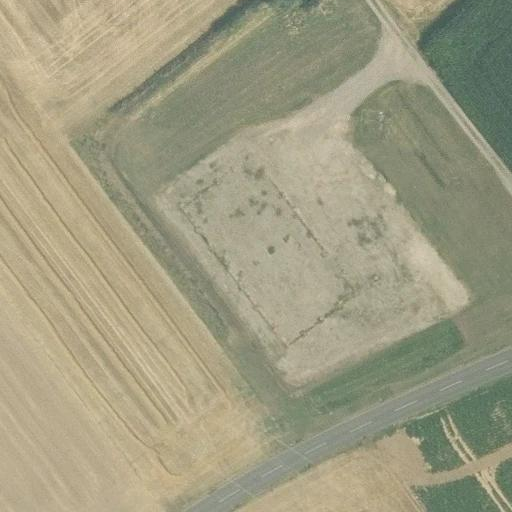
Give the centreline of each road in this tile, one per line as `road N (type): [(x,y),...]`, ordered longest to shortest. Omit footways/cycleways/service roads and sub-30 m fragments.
road 1 (secondary): [(207,511),(310,451),(511,359)]
road 2 (track): [(367,0),(511,188)]
